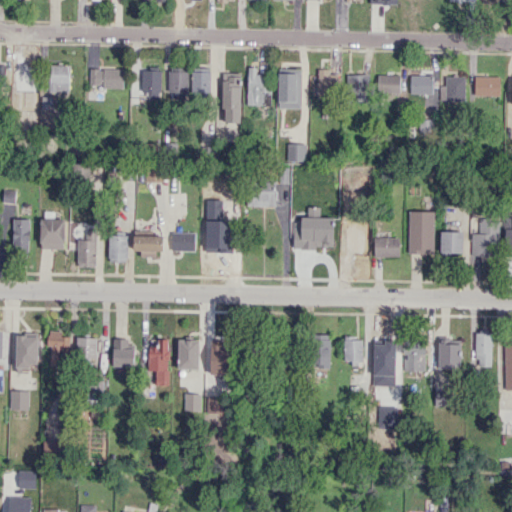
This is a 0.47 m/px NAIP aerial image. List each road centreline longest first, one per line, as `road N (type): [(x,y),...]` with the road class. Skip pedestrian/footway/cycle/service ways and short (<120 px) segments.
road 1 (residential): [(511,41),(0,31)]
road 2 (residential): [(511,299),(0,289)]
